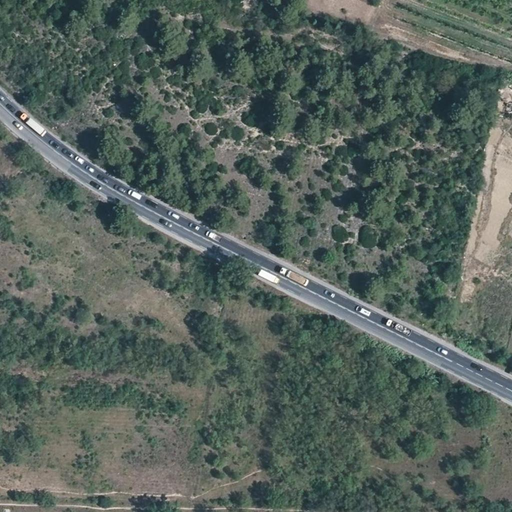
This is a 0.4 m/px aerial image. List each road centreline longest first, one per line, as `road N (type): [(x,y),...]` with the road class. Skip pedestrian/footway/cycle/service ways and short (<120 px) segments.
road 1 (trunk): [(511,327),(131,147),(0,27)]
road 2 (trunk): [(0,109),(90,199),(511,408)]
road 3 (primary): [(0,103),(32,134),(131,199),(511,390)]
